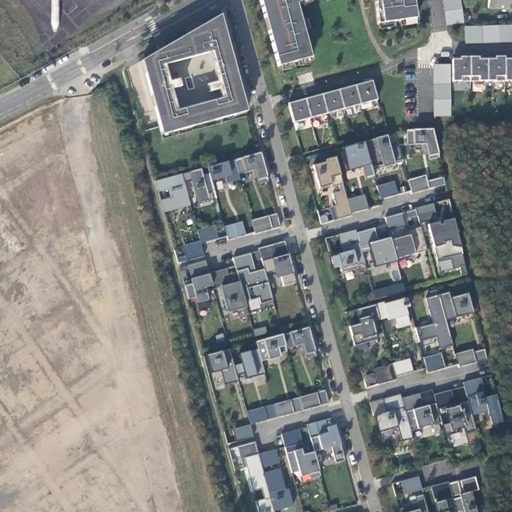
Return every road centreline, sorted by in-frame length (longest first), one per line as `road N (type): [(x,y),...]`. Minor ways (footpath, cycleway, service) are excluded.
road 1 (residential): [(264,101),(439,50),(511,49)]
road 2 (tertiary): [(204,0),(0,109)]
road 3 (residential): [(298,230),(344,403)]
road 4 (residential): [(298,230),(442,196)]
road 5 (residential): [(344,403),(486,372)]
road 6 (residential): [(264,101),(298,230)]
